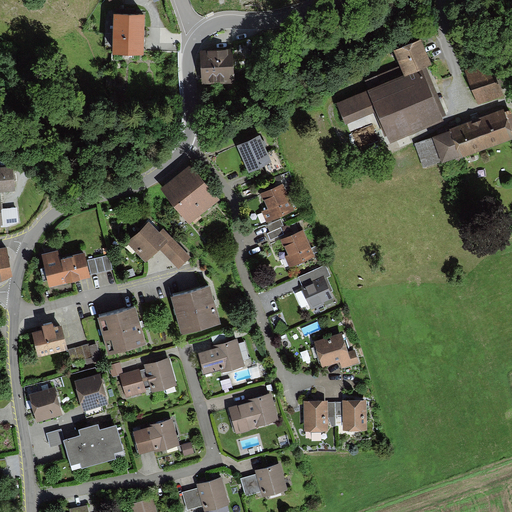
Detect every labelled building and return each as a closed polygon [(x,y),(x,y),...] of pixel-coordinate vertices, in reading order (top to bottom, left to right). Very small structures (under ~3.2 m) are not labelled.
[(145,7),(114,6),(112,47),(144,48),(145,7)] [(421,34),(393,45),(404,70),(405,72),(426,63),(432,61),(421,34)] [(200,48),(202,81),(235,78),(233,46),(200,48)] [(369,86),(336,100),(345,122),(375,110),(385,134),(387,133),(391,140),(445,117),(444,114),(448,113),(426,63),(405,72),(404,70),(368,85),(369,86)] [(481,63),(465,68),(478,104),(504,94),(501,87),(511,84),(508,64),(494,70),(494,68),(484,72),(481,63)] [(433,135),(414,142),(423,167),(459,154),(460,156),(511,137),(511,112),(510,107),(504,109),(503,106),(449,125),(450,127),(433,133),(433,135)] [(259,132),(237,141),(249,169),(263,163),(268,174),(282,168),(274,149),(268,151),(259,132)] [(160,185),(189,222),(221,197),(191,160),(160,185)] [(13,163),(0,164),(0,190),(16,189),(13,163)] [(282,181),(261,191),(269,206),(261,210),(266,221),(295,208),(282,181)] [(1,195),(0,195),(0,222),(1,222),(1,226),(7,225),(19,221),(17,206),(2,207),(1,195)] [(149,218),(126,240),(146,260),(159,248),(178,268),(191,255),(163,226),(160,229),(149,218)] [(284,225),(281,218),(267,224),(270,231),(267,232),(270,239),(284,233),(281,226),(282,226),(284,225)] [(289,223),(284,225),(282,226),(285,233),(292,230),(289,223)] [(315,254),(303,227),(281,237),(288,253),(284,254),(290,266),(315,254)] [(0,279),(2,279),(13,273),(7,244),(0,245),(0,279)] [(58,247),(41,251),(49,284),(112,268),(109,254),(87,259),(84,248),(60,254),(58,247)] [(303,284),(301,285),(312,308),(325,302),(325,301),(334,296),(331,290),(333,289),(327,276),(331,274),(326,263),(299,275),(303,284)] [(261,290),(268,283),(262,277),(255,285),(261,290)] [(210,281),(171,292),(181,331),(221,320),(210,281)] [(97,313),(108,351),(146,340),(136,302),(97,313)] [(43,325),(32,328),(39,353),(68,345),(62,320),(54,322),(53,318),(42,321),(43,325)] [(342,329),(314,339),(322,365),(340,360),(342,367),(360,361),(355,348),(349,350),(342,329)] [(214,345),(198,349),(204,371),(220,366),(221,370),(245,363),(237,336),(229,338),(227,331),(211,335),(214,345)] [(89,342),(67,348),(72,362),(85,359),(86,363),(101,359),(96,341),(89,344),(89,342)] [(123,371),(120,372),(120,373),(126,396),(146,391),(145,386),(150,385),(152,390),(177,383),(169,355),(144,362),(145,366),(140,368),(140,367),(123,371)] [(120,372),(123,371),(120,361),(109,364),(112,375),(120,373),(120,372)] [(101,371),(74,378),(83,409),(109,402),(101,371)] [(55,384),(29,391),(37,419),(63,412),(55,384)] [(249,399),(228,405),(236,432),(257,426),(256,424),(279,417),(271,390),(248,397),(249,399)] [(367,397),(342,398),(342,400),(335,401),(336,424),(343,424),(343,428),(367,427),(367,397)] [(328,398),(304,399),(304,429),(329,428),(329,425),(336,425),(336,424),(335,401),(328,401),(328,398)] [(151,424),(133,429),(139,452),(153,448),(154,451),(181,444),(173,416),(150,422),(151,424)] [(80,431),(64,436),(61,427),(46,431),(50,445),(65,441),(71,462),(80,459),(82,464),(116,455),(115,450),(124,447),(117,421),(100,425),(99,420),(78,426),(80,431)] [(195,452),(191,441),(181,443),(185,455),(195,452)] [(0,468),(8,467),(6,457),(0,458),(0,468)] [(256,472),(241,477),(246,495),(261,491),(262,495),(288,488),(280,461),(255,468),(256,472)] [(198,486),(182,490),(187,509),(203,505),(204,509),(230,503),(222,475),(197,482),(198,486)] [(157,511),(153,496),(130,502),(132,511),(157,511)] [(70,511),(89,511),(88,503),(69,507),(70,511)]
